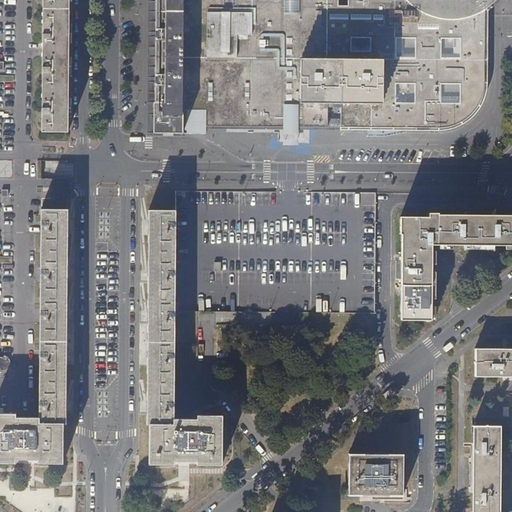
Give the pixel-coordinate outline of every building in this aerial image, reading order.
[(42,0),(41,133),(68,133),(68,0),(42,0)] [(154,0),(154,14),(154,32),(154,38),(153,78),(153,83),(153,134),(182,134),(183,111),(205,111),(205,126),(277,127),(277,118),(298,118),(298,127),(440,128),(445,128),(449,127),(452,126),(457,124),(460,122),(464,120),(468,117),(471,114),(473,111),(477,106),(480,102),(481,98),(483,91),(483,87),(484,82),(484,9),(490,5),(494,2),(495,0),(154,0)] [(298,118),(277,118),(277,127),(298,127),(298,118)] [(0,413),(0,462),(15,463),(15,459),(38,459),(38,463),(63,463),(63,423),(65,423),(67,211),(41,210),(39,418),(15,417),(15,414),(0,413)] [(147,424),(149,424),(149,464),(173,464),(173,460),(197,460),(197,465),(221,465),(221,416),(197,416),(197,419),(173,419),(174,325),(174,312),(175,211),(148,211),(147,424)] [(428,217),(399,217),(399,234),(401,234),(400,321),(430,320),(431,245),(511,245),(511,215),(438,215),(438,217),(428,217)] [(511,351),(474,351),(474,375),(511,375),(511,351)] [(473,511),(497,511),(498,426),(474,426),(473,511)] [(403,455),(348,454),(348,496),(402,496),(403,455)]
